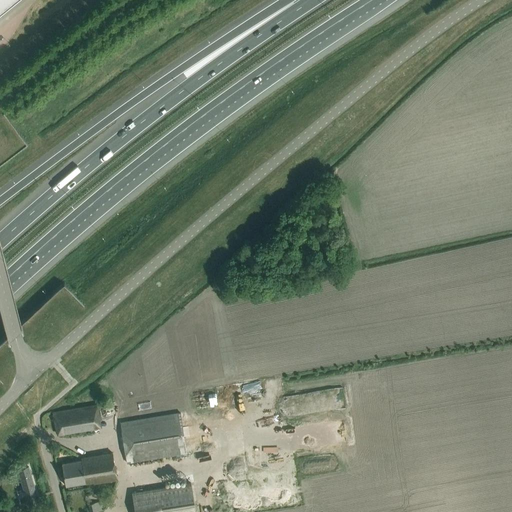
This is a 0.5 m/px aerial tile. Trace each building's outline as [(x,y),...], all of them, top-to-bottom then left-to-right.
[(0,0),(0,13),(16,0),(0,0)] [(102,426),(97,404),(52,412),(57,434),(102,426)] [(186,452),(180,412),(120,423),(126,462),(186,452)] [(81,458),(81,460),(62,463),(65,485),(93,481),(94,482),(116,478),(112,453),(81,458)] [(28,466),(18,469),(29,507),(39,504),(28,466)] [(238,478),(239,484),(251,481),(249,475),(238,478)] [(131,492),(134,511),(195,511),(191,483),(131,492)] [(88,504),(89,511),(92,511),(101,510),(99,501),(88,504)]
